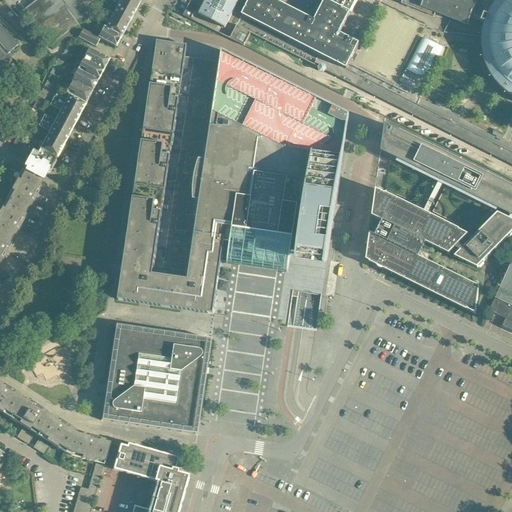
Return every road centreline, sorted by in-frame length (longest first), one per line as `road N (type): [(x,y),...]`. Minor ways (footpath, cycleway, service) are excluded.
road 1 (unclassified): [(202,511),(221,445),(298,445),(377,287),(511,352)]
road 2 (unclassified): [(0,300),(161,0)]
